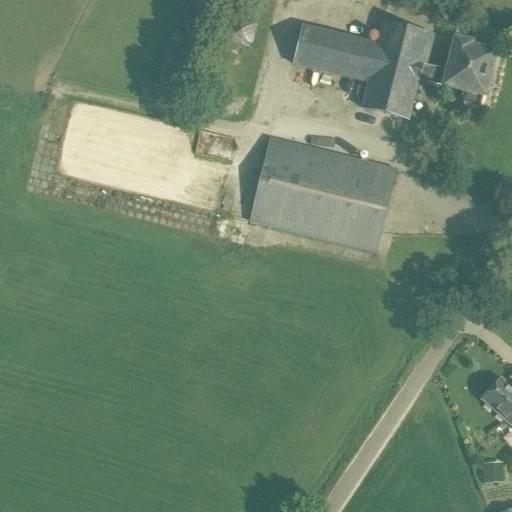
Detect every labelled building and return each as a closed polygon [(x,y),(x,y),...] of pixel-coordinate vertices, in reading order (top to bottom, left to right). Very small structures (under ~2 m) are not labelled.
[(302,26),(292,65),(368,83),(361,109),(409,120),(419,80),(422,65),(426,66),(433,37),(383,25),(378,45),(302,26)] [(154,101),(183,109),(199,46),(169,38),(154,101)] [(422,65),(419,80),(467,92),(465,103),(478,107),(481,96),(482,96),(493,53),(469,47),(470,43),(455,40),(447,71),(426,66),(422,65)] [(269,140),(249,221),(374,252),(394,171),(269,140)] [(481,400),(511,427),(511,387),(511,389),(499,379),(481,400)] [(483,471),(483,484),(503,483),(502,470),(483,471)]
